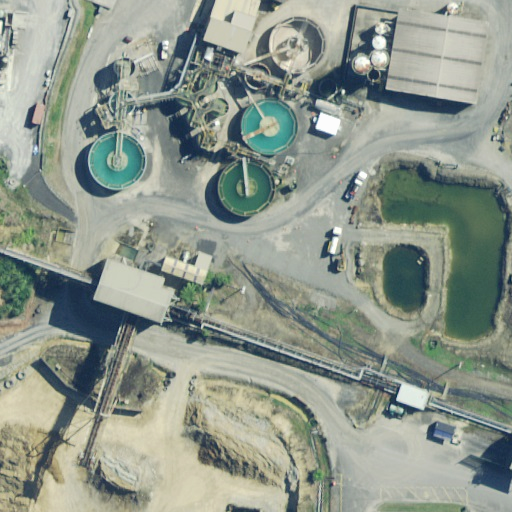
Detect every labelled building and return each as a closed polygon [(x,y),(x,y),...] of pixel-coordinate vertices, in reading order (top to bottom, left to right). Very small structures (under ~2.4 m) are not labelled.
[(245,145),(249,149),(229,141),(225,154),(238,159),(234,160),(229,162),(225,165),(221,168),(218,172),(216,177),(215,182),(214,187),(215,192),(216,197),(218,202),(221,206),(224,210),(229,213),(233,215),(238,216),(243,217),(248,216),(253,215),(258,213),(262,210),(266,207),(269,202),(271,198),(272,193),(273,188),(273,183),(271,178),(269,173),(267,170),(272,172),(277,159),(268,156),(273,155),(278,154),(282,152),(287,149),(290,146),(293,141),(295,137),(297,132),(297,127),(297,122),(296,117),(294,112),(291,108),(287,104),(283,101),(282,101),(285,91),(293,94),(295,88),(287,85),(291,72),(295,73),(300,73),(305,71),(310,69),(314,66),(318,63),(320,59),(323,54),(324,49),(325,44),(324,39),(323,34),(321,29),(318,25),(314,21),(310,18),(306,16),(301,15),(296,14),(291,15),(286,16),(281,18),(277,21),(273,24),(270,29),(268,33),(266,38),(266,43),(266,48),(268,53),(268,54),(236,68),(231,66),(236,53),(240,55),(258,2),(252,0),(213,0),(202,36),(191,33),(172,90),(133,97),(132,96),(130,94),(128,93),(126,92),(125,91),(126,79),(127,79),(128,78),(130,77),(131,75),(131,74),(132,72),(132,70),(132,68),(132,66),(131,65),(130,63),(129,62),(127,61),(127,60),(126,60),(124,59),(122,59),(120,59),(119,60),(116,60),(115,61),(114,62),(113,64),(112,66),(111,67),(111,69),(111,71),(112,73),(112,74),(113,76),(115,77),(116,79),(117,79),(116,92),(115,92),(113,94),(111,96),(109,97),(108,100),(108,102),(107,104),(91,111),(101,131),(114,125),(114,132),(111,132),(106,133),(101,135),(97,138),(93,142),(90,146),(88,151),(86,156),(86,161),(86,166),(88,171),(90,175),(93,180),(96,183),(100,186),(105,189),(110,190),(115,190),(120,190),(125,189),(130,187),(134,184),(138,180),(141,176),(143,171),(144,166),(145,161),(144,156),(143,151),(141,147),(138,142),(134,139),(130,136),(126,134),(122,133),(123,118),(126,118),(128,117),(130,115),(132,114),(133,112),(134,110),(134,109),(175,101),(175,103),(176,104),(178,105),(179,107),(181,107),(182,108),(184,108),(186,108),(188,108),(190,107),(191,106),(193,105),(194,103),(194,102),(195,100),(195,98),(208,102),(207,102),(207,104),(206,106),(206,108),(206,110),(206,111),(207,113),(208,115),(209,116),(211,117),(212,118),(214,118),(216,119),(218,119),(220,118),(221,118),(223,117),(224,115),(225,114),(226,112),(227,110),(227,109),(227,107),(226,105),(226,103),(225,102),(223,100),(222,99),(220,98),(228,72),(232,73),(250,103),(249,104),(246,107),(243,111),(240,116),(239,121),(239,126),(239,131),(240,136),(242,141),(245,145)] [(459,110),(475,32),(388,14),(371,91),(459,110)] [(344,62),(343,64),(343,66),(344,68),(344,70),(345,71),(346,73),(348,74),(349,75),(351,76),(353,77),(355,77),(357,76),(359,76),(360,75),(362,74),(363,72),(364,71),(365,69),(366,67),(366,65),(366,63),(365,61),(364,60),(363,58),(361,57),(360,56),(358,55),(356,54),(354,54),(352,54),(350,55),(349,56),(347,57),(346,58),(345,60),(344,62)] [(193,108),(191,108),(189,109),(188,110),(186,111),(185,112),(184,114),(184,116),(184,118),(184,120),(184,121),(185,123),(186,125),(187,126),(188,127),(190,128),(192,128),(194,129),(195,129),(197,128),(199,127),(201,127),(202,125),(203,124),(204,122),(204,120),(205,119),(205,117),(204,115),(203,113),(202,112),(201,110),(200,109),(198,108),(196,108),(195,108),(193,108)] [(202,130),(200,130),(198,131),(197,132),(196,133),(194,134),(194,136),(193,138),(193,140),(193,141),(193,143),(194,145),(195,147),(196,148),(198,149),(199,150),(201,150),(203,151),(205,151),(207,150),(208,149),(210,148),(211,147),(212,146),(213,144),(214,142),(214,140),(214,139),(213,137),(213,135),(212,134),(210,132),(209,131),(207,130),(206,130),(204,129),(202,130)] [(206,272),(165,258),(160,272),(201,286),(206,272)] [(171,283),(104,260),(90,300),(157,324),(171,283)] [(427,393),(401,384),(395,402),(421,411),(427,393)]
